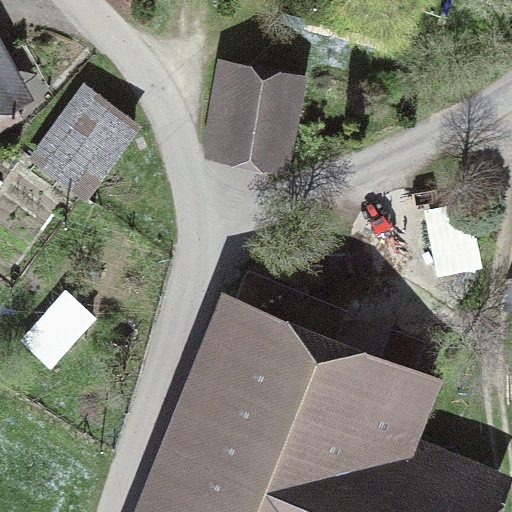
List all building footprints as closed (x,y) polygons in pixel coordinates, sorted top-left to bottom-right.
[(297,89),(220,71),(209,144),(285,165),(297,89)] [(0,119),(17,110),(0,79),(0,119)] [(79,87),(30,153),(78,189),(128,123),(79,87)] [(65,290),(24,335),(51,360),(92,315),(65,290)] [(425,380),(234,303),(149,511),(471,511),(481,488),(396,454),(425,380)]
